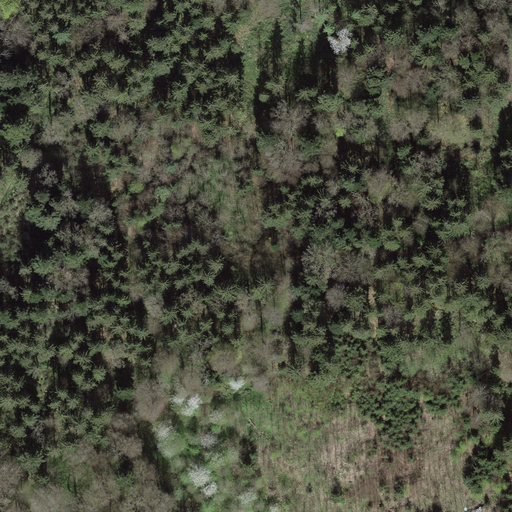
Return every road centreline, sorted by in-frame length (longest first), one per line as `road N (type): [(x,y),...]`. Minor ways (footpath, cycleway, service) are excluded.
road 1 (track): [(0,328),(511,230)]
road 2 (track): [(511,130),(493,0)]
